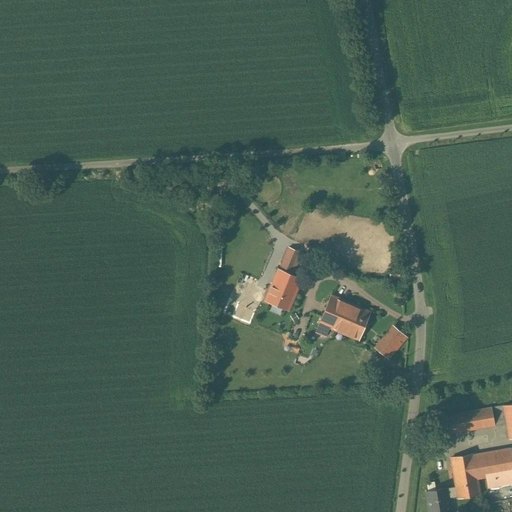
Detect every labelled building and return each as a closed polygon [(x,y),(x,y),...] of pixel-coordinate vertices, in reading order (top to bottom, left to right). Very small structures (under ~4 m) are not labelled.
[(304,250),(288,244),(265,300),(290,310),(303,277),(294,274),(304,250)] [(370,312),(331,295),(319,323),(358,340),(370,312)] [(392,332),(379,346),(392,357),(404,343),(392,332)] [(511,434),(511,396),(441,412),(446,433),(499,421),(503,437),(511,434)] [(511,454),(511,447),(451,458),(456,487),(457,497),(458,499),(480,495),(477,479),(486,477),(488,488),(511,484),(511,454)] [(456,487),(446,488),(448,498),(457,497),(456,487)] [(446,488),(426,491),(429,511),(450,511),(448,498),(446,488)]
